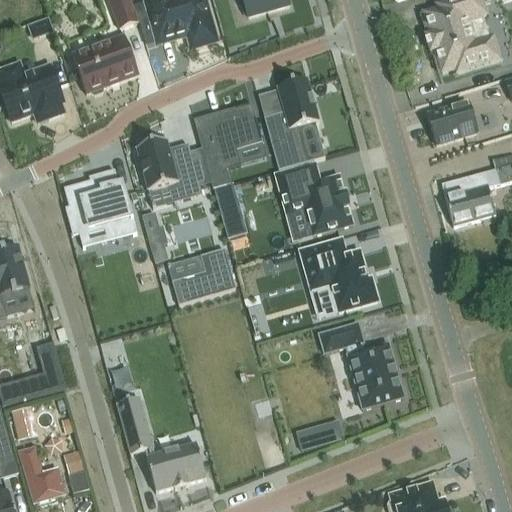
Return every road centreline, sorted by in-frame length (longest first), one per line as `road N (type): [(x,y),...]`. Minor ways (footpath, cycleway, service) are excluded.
road 1 (unclassified): [(475,421),(362,34)]
road 2 (residential): [(16,181),(109,135),(127,114),(219,74),(362,34)]
road 3 (residential): [(16,181),(62,277),(129,511)]
road 4 (residential): [(249,511),(475,421)]
